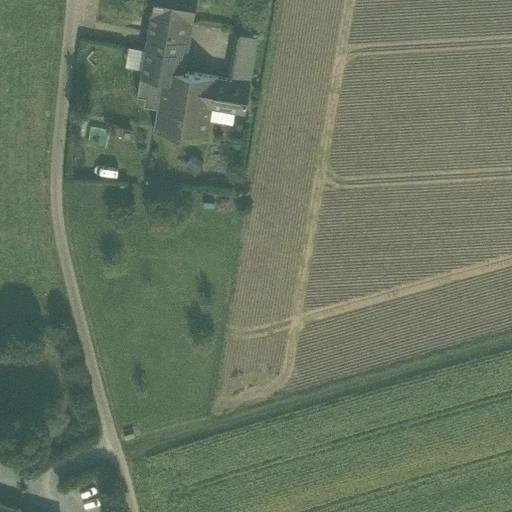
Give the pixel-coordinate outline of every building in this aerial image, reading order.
[(153,0),(148,31),(177,36),(191,26),(194,0),(153,0)] [(177,36),(148,31),(145,45),(169,49),(166,67),(183,70),(191,26),(177,36)] [(228,77),(249,81),(257,34),(236,30),(228,77)] [(125,63),(141,65),(145,45),(129,43),(125,63)] [(208,118),(210,104),(215,75),(213,75),(183,70),(166,67),(169,49),(145,45),(141,65),(137,93),(145,94),(144,103),(157,105),(153,127),(205,137),(208,118)] [(213,75),(215,75),(210,104),(235,109),(244,110),(249,81),(228,77),(213,75)] [(210,104),(208,118),(233,123),(235,109),(210,104)] [(90,124),(89,142),(106,143),(107,124),(90,124)] [(204,160),(193,152),(183,166),(195,174),(204,160)] [(0,511),(17,511),(19,507),(0,500),(0,511)]
